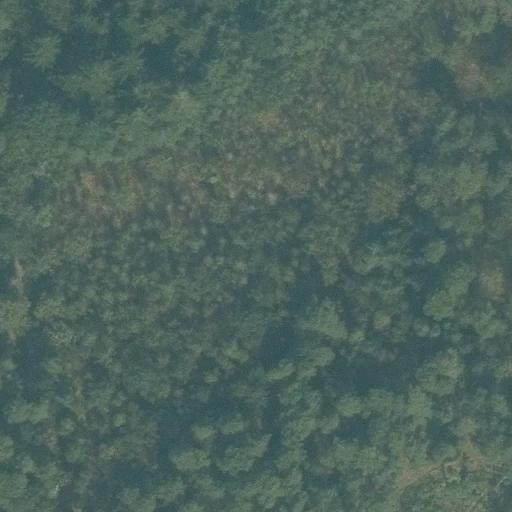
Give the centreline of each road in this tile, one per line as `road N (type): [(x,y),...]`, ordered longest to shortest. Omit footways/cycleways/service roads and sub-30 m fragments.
road 1 (track): [(511,19),(410,184),(98,511)]
road 2 (track): [(65,511),(24,323),(22,0)]
